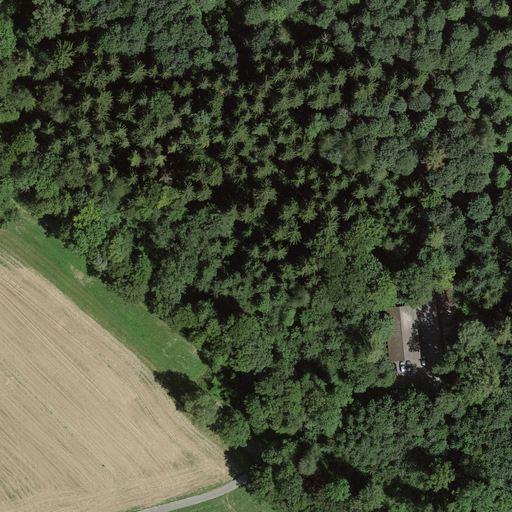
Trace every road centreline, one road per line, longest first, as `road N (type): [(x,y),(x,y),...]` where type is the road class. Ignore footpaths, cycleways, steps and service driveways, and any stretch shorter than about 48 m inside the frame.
road 1 (track): [(447,0),(429,115),(425,251),(436,380),(467,511)]
road 2 (track): [(142,511),(213,494),(339,401),(436,380)]
